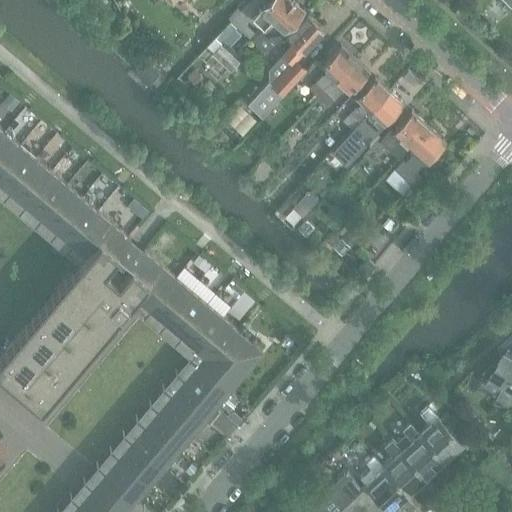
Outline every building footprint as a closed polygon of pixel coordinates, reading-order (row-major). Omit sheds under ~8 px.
[(304,9),(293,0),(268,0),(252,18),(263,28),(268,22),(271,25),(274,21),(284,31),(304,9)] [(269,80),(247,103),(262,117),(281,96),(305,70),(294,61),(324,29),(307,12),(285,36),(292,43),(281,55),(269,69),(269,80)] [(230,21),(215,37),(221,43),(224,40),(230,46),(241,34),(235,28),(236,27),(230,21)] [(273,42),(260,30),(256,34),(255,33),(252,35),(247,29),(244,32),(265,51),(273,42)] [(355,56),(341,43),(322,64),(328,69),(336,77),(355,56)] [(239,61),(222,45),(214,54),(231,70),(239,61)] [(336,77),(344,84),(350,90),(369,70),(355,56),(336,77)] [(151,81),(159,73),(147,61),(139,69),(151,81)] [(324,74),(322,73),(309,88),(318,96),(336,77),(328,69),(324,74)] [(190,77),(196,83),(203,75),(197,70),(190,77)] [(356,105),(342,120),(351,128),(359,120),(370,109),(389,88),(375,75),(355,96),(361,102),(357,106),(356,105)] [(327,105),(341,90),(340,89),(344,84),(336,77),(318,96),(327,105)] [(351,128),(331,150),(346,164),(365,144),(360,139),(368,130),(372,134),(384,122),(403,101),(389,88),(370,109),(359,120),(351,128)] [(11,110),(19,100),(10,92),(10,93),(2,102),(11,110)] [(381,136),(372,146),(378,151),(384,144),(398,157),(405,149),(408,146),(429,124),(411,109),(392,130),(390,128),(382,137),(381,136)] [(395,168),(386,178),(403,193),(420,175),(419,174),(414,171),(424,160),(426,161),(445,139),(429,124),(408,146),(414,151),(405,161),(403,159),(395,168)] [(0,181),(103,269),(130,236),(0,126),(0,181)] [(308,190),(293,207),(303,216),(318,199),(308,190)] [(142,203),(135,212),(141,217),(148,209),(142,203)] [(324,220),(334,228),(348,213),(339,204),(324,220)] [(389,217),(382,224),(392,232),(398,224),(389,217)] [(305,219),(299,226),(298,227),(306,235),(307,233),(314,226),(305,219)] [(343,238),(350,245),(353,248),(368,232),(358,222),(343,238)] [(341,254),(350,245),(343,238),(341,237),(333,245),(341,254)] [(103,470),(136,497),(262,348),(144,247),(116,280),(202,352),(103,470)] [(204,258),(198,265),(205,271),(211,264),(204,258)] [(374,265),(367,258),(357,269),(359,271),(359,272),(364,275),(364,276),(374,265)] [(0,380),(12,390),(16,385),(40,406),(128,302),(79,260),(0,354),(0,380)] [(231,279),(224,287),(237,298),(238,296),(244,290),(231,279)] [(244,290),(238,296),(249,305),(255,299),(244,290)] [(511,355),(506,351),(487,383),(500,391),(499,393),(510,400),(511,397),(511,355)] [(383,396),(378,402),(385,407),(389,402),(383,396)] [(430,422),(420,431),(445,458),(463,441),(428,404),(420,411),(430,422)] [(402,447),(402,448),(426,475),(445,458),(420,431),(410,420),(402,428),(406,433),(396,441),(402,447)] [(383,464),(383,465),(408,491),(426,475),(402,448),(402,447),(396,441),(393,437),(384,445),(393,455),(383,464)] [(359,476),(367,485),(389,508),(408,491),(383,465),(383,464),(374,454),(365,462),(370,467),(359,476)] [(191,464),(185,472),(191,477),(197,469),(191,464)] [(363,489),(347,471),(336,481),(352,499),(363,489)] [(352,499),(336,481),(326,491),(342,508),(352,499)] [(337,511),(342,508),(326,491),(317,499),(328,511),(337,511)] [(93,511),(78,499),(67,511),(93,511)] [(328,511),(317,499),(307,508),(309,511),(328,511)]
